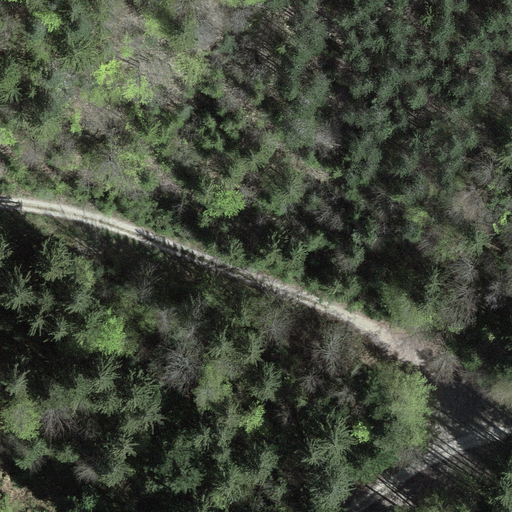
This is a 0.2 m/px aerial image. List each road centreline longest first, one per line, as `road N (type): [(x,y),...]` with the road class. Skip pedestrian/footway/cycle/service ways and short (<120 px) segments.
road 1 (track): [(490,426),(485,397),(448,366),(329,297),(126,230),(0,207)]
road 2 (track): [(358,511),(447,462),(490,426),(511,426)]
